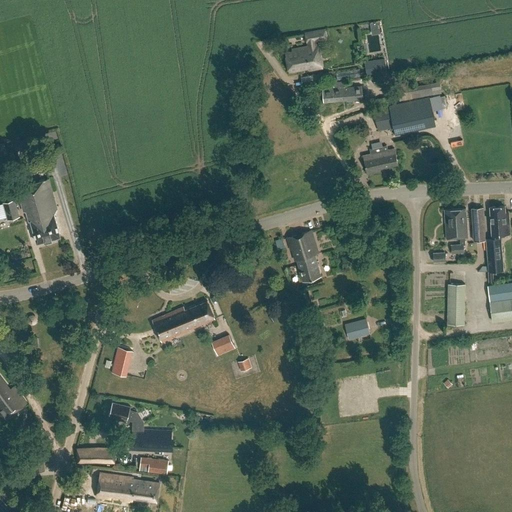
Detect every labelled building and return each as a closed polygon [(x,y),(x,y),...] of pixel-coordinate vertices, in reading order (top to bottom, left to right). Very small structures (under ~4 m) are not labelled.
[(308,42),(309,46),(297,48),(298,52),(293,53),(293,51),(286,53),(289,71),(308,67),(309,70),(322,67),(318,44),(316,45),(315,41),(326,39),(324,29),(305,33),(307,42),(308,42)] [(384,59),(364,61),(366,74),(386,71),(384,59)] [(374,85),(386,83),(385,74),(373,76),(374,85)] [(399,99),(412,97),(441,92),(439,81),(397,88),(399,99)] [(344,88),(345,88),(345,82),(338,82),(339,89),(322,90),(323,103),(345,101),(344,88)] [(344,88),(345,101),(362,100),(361,87),(345,88),(344,88)] [(387,97),(379,98),(380,105),(389,103),(387,97)] [(373,108),(378,131),(395,127),(389,104),(373,108)] [(387,145),(382,146),(383,151),(375,152),(374,148),(369,149),(370,153),(362,155),(367,174),(380,171),(379,169),(398,165),(394,148),(387,150),(387,145)] [(54,213),(57,209),(48,178),(17,188),(23,211),(26,210),(29,220),(31,220),(37,242),(60,235),(54,213)] [(63,209),(70,206),(68,203),(78,199),(76,195),(60,201),(63,209)] [(7,220),(20,216),(14,199),(3,203),(7,220)] [(490,216),(492,238),(486,239),(486,242),(488,272),(503,271),(500,232),(509,231),(508,212),(505,212),(505,206),(490,207),(490,216)] [(474,240),(485,239),(482,207),(471,208),(474,240)] [(455,209),(457,239),(460,238),(460,244),(451,245),(451,253),(464,252),(463,245),(465,244),(464,238),(467,238),(466,208),(455,209)] [(446,239),(457,239),(455,209),(444,210),(446,239)] [(318,253),(311,230),(287,238),(291,250),(292,250),(295,261),(297,261),(302,280),(321,275),(315,254),(318,253)] [(278,250),(285,248),(282,238),(275,240),(278,250)] [(434,262),(445,262),(444,253),(433,253),(434,262)] [(493,321),(511,318),(511,282),(488,285),(493,321)] [(464,324),(465,284),(448,283),(448,324),(464,324)] [(162,341),(188,330),(215,319),(208,302),(185,310),(184,307),(179,309),(153,320),(162,341)] [(347,339),(372,333),(368,318),(343,325),(347,339)] [(217,355),(235,348),(228,334),(211,341),(217,355)] [(126,376),(133,350),(118,346),(111,372),(126,376)] [(238,362),(241,371),(250,368),(247,359),(238,362)] [(10,389),(0,376),(0,409),(7,418),(26,403),(13,387),(10,389)] [(122,405),(112,403),(109,414),(116,416),(116,417),(127,419),(127,418),(133,419),(134,422),(134,430),(132,430),(131,445),(171,446),(172,430),(141,429),(141,422),(137,412),(129,411),(130,406),(122,405)] [(114,462),(114,447),(76,447),(76,462),(114,462)] [(31,471),(44,470),(42,450),(29,451),(31,471)] [(167,474),(168,460),(141,456),(139,466),(139,470),(148,471),(167,474)] [(157,502),(159,483),(133,479),(133,478),(100,473),(96,497),(130,502),(130,500),(133,501),(133,498),(157,502)]
